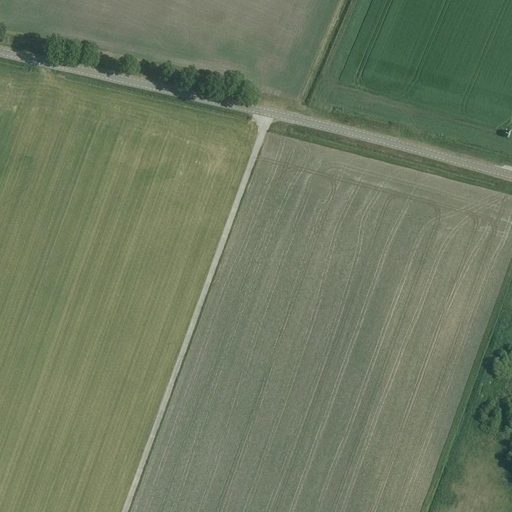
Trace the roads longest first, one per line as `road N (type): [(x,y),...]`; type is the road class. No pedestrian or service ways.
road 1 (tertiary): [(511,175),(0,51)]
road 2 (track): [(268,113),(124,511)]
